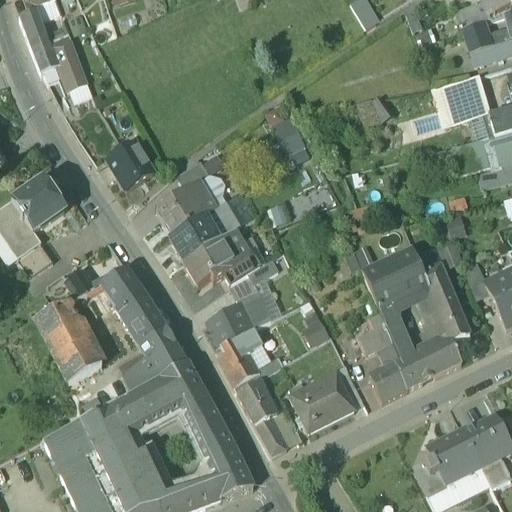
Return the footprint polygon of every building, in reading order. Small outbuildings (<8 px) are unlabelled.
[(53,0),(23,0),(29,15),(36,13),(34,10),(55,3),(53,0)] [(132,0),(108,0),(111,9),(133,2),(132,0)] [(511,0),(496,0),(495,1),(484,6),(489,21),(501,17),(511,12),(511,0)] [(376,28),(360,3),(350,9),(366,35),(376,28)] [(481,12),(460,20),(465,33),(483,27),(486,26),(481,12)] [(48,46),(36,13),(29,15),(19,19),(42,77),(58,71),(59,70),(50,49),(50,50),(48,46)] [(114,38),(105,18),(91,25),(99,44),(114,38)] [(465,33),(463,34),(471,57),(492,50),(489,41),(483,27),(465,33)] [(506,34),(494,37),(489,41),(492,50),(509,45),(506,34)] [(87,87),(68,39),(48,46),(50,50),(50,49),(59,70),(58,71),(67,95),(87,87)] [(492,50),(471,57),(476,70),(511,59),(511,44),(509,45),(492,50)] [(87,87),(67,95),(58,71),(43,77),(48,88),(58,84),(64,98),(62,99),(68,110),(92,101),(87,87)] [(479,80),(460,86),(439,91),(451,130),(490,118),(479,80)] [(361,131),(385,123),(378,103),(354,111),(361,131)] [(511,119),(490,126),(494,142),(511,137),(511,119)] [(267,132),(290,170),(307,160),(285,121),(267,132)] [(511,137),(494,142),(481,146),(485,160),(485,161),(497,158),(503,156),(502,153),(511,150),(511,137)] [(133,147),(107,164),(126,195),(153,179),(133,147)] [(485,160),(477,162),(480,173),(500,168),(497,158),(485,161),(485,160)] [(201,168),(177,183),(185,195),(199,186),(200,188),(209,182),(201,168)] [(42,185),(11,206),(33,237),(64,216),(42,185)] [(185,195),(155,213),(172,241),(205,221),(216,214),(200,188),(199,186),(185,195)] [(11,206),(0,213),(0,238),(17,263),(40,247),(33,237),(11,206)] [(405,234),(414,260),(467,244),(458,217),(423,226),(405,234)] [(172,241),(169,243),(183,267),(219,245),(205,221),(172,241)] [(247,259),(234,236),(219,245),(234,269),(210,283),(213,288),(224,281),(230,290),(260,271),(251,256),(247,259)] [(219,245),(183,267),(198,291),(210,283),(234,269),(219,245)] [(40,247),(17,263),(29,281),(53,265),(40,247)] [(441,258),(449,278),(465,272),(457,251),(441,258)] [(413,257),(362,279),(376,311),(391,304),(394,311),(395,310),(411,303),(410,303),(427,295),(429,294),(422,278),(414,260),(413,257)] [(354,259),(344,263),(351,278),(360,274),(354,259)] [(485,290),(475,269),(465,272),(469,281),(466,282),(476,304),(489,298),(485,290)] [(440,271),(422,278),(429,294),(427,295),(447,343),(450,349),(451,348),(469,340),(440,271)] [(93,289),(82,273),(66,283),(78,302),(96,293),(93,289)] [(147,301),(128,274),(115,281),(113,275),(103,280),(104,282),(106,285),(106,286),(106,288),(108,287),(115,302),(112,304),(116,311),(116,312),(119,317),(147,301)] [(511,276),(485,290),(489,298),(506,333),(511,330),(511,276)] [(104,282),(93,289),(96,293),(106,288),(106,286),(106,285),(104,282)] [(61,309),(35,323),(48,347),(81,329),(116,312),(116,311),(112,304),(115,302),(108,287),(106,288),(96,293),(78,302),(70,306),(69,307),(68,305),(61,309)] [(70,306),(63,295),(55,300),(61,309),(68,305),(69,307),(70,306)] [(258,296),(236,306),(238,311),(232,314),(229,309),(218,315),(220,320),(209,326),(220,350),(239,340),(271,325),(258,296)] [(167,332),(147,301),(119,317),(147,361),(175,346),(167,332)] [(391,304),(376,311),(380,319),(385,330),(385,331),(396,326),(396,327),(397,327),(399,320),(395,310),(394,311),(391,304)] [(314,319),(295,330),(307,352),(326,341),(314,319)] [(380,319),(369,324),(374,335),(385,330),(380,319)] [(396,327),(396,326),(385,331),(393,347),(401,365),(395,368),(407,394),(422,387),(410,361),(396,327)] [(69,387),(101,369),(81,329),(48,347),(69,387)] [(374,335),(357,342),(365,359),(387,350),(393,347),(385,331),(385,330),(374,335)] [(263,382),(239,340),(220,350),(225,358),(217,362),(237,397),(260,384),(263,382)] [(447,343),(410,361),(422,387),(460,369),(451,348),(450,349),(447,343)] [(175,346),(147,361),(159,381),(187,366),(175,346)] [(401,365),(393,347),(387,350),(391,359),(394,367),(395,368),(401,365)] [(147,361),(109,383),(120,403),(159,381),(147,361)] [(120,403),(116,405),(133,439),(181,414),(191,436),(218,422),(187,366),(159,381),(120,403)] [(394,367),(369,380),(382,406),(407,394),(395,368),(394,367)] [(336,377),(290,399),(308,436),(354,413),(336,377)] [(260,384),(237,397),(255,429),(270,422),(277,418),(260,384)] [(133,439),(116,405),(86,421),(71,430),(104,499),(114,494),(119,511),(196,511),(205,509),(194,485),(168,493),(150,457),(149,455),(148,455),(147,455),(146,456),(142,458),(133,439)] [(218,422),(191,436),(207,469),(194,485),(205,509),(253,489),(237,455),(218,422)] [(270,422),(255,429),(272,459),(286,451),(270,422)] [(511,456),(495,422),(476,432),(474,428),(461,435),(481,474),(500,464),(511,457),(511,456)] [(71,430),(42,445),(74,511),(119,511),(114,494),(104,499),(71,430)] [(461,435),(425,453),(431,465),(430,466),(436,478),(437,477),(445,492),(481,474),(461,435)] [(500,464),(481,474),(492,495),(511,486),(500,464)]
